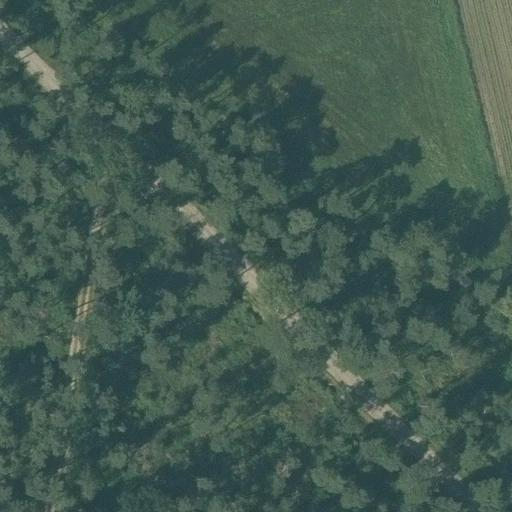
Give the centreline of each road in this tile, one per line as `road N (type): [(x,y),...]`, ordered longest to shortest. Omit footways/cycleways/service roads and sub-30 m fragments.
road 1 (unclassified): [(0,29),(492,511)]
road 2 (track): [(61,511),(119,148)]
